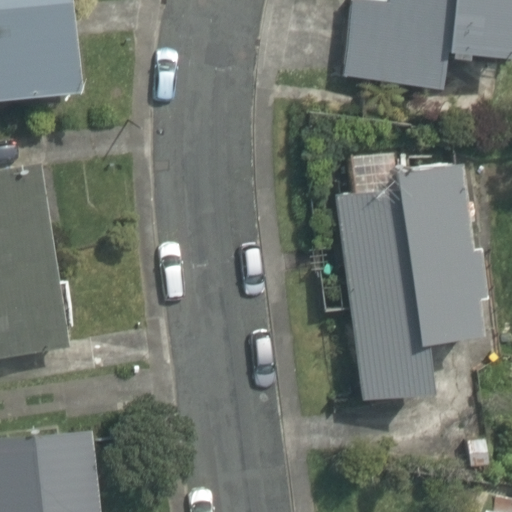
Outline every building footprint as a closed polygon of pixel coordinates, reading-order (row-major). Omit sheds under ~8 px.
[(0,0),(0,103),(92,94),(81,0),(0,0)] [(511,0),(351,0),(343,75),(465,90),(469,55),(511,59),(511,0)] [(0,364),(88,344),(39,135),(0,144),(0,364)] [(332,192),(365,406),(461,391),(454,344),(500,336),(474,170),(332,192)] [(110,511),(102,433),(0,444),(0,511),(110,511)] [(511,511),(511,503),(492,501),(490,511),(511,511)]
